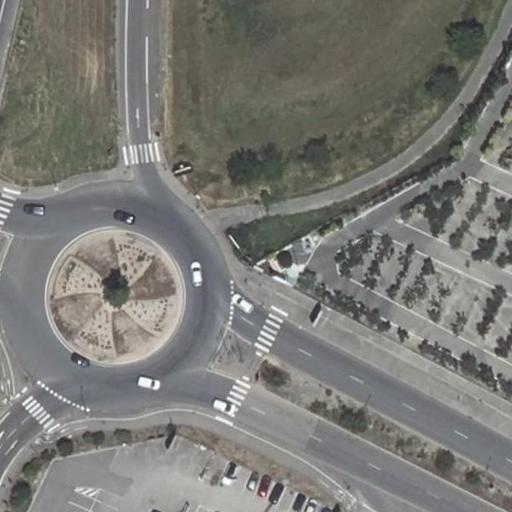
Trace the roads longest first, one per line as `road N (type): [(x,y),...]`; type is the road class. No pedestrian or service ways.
road 1 (unclassified): [(191,241),(215,221),(326,199),(385,171),(424,143),(462,99),(511,11)]
road 2 (primary): [(511,469),(267,333),(209,290)]
road 3 (primary): [(148,385),(235,397),(462,511)]
road 4 (trunk): [(170,221),(141,152),(138,0)]
road 5 (primary): [(170,221),(112,203),(55,225)]
road 6 (primary): [(148,385),(195,348),(209,290)]
